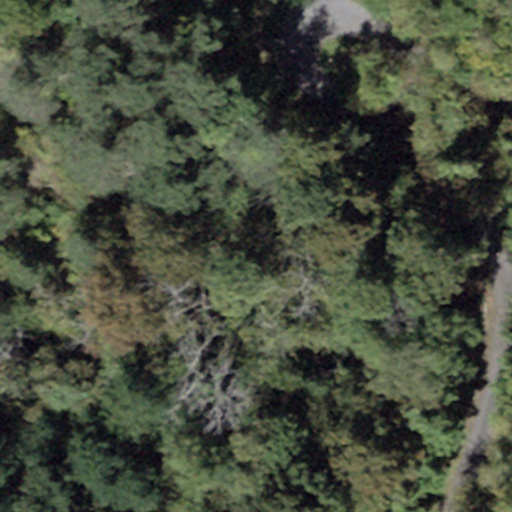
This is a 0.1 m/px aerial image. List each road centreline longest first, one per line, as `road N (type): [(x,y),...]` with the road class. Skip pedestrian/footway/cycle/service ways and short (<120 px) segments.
road 1 (track): [(440,511),(502,355),(506,268),(459,168),(397,125),(321,90),(307,79),(298,48),(313,17),(349,8),(511,88)]
road 2 (track): [(0,285),(50,314),(132,402),(196,511)]
